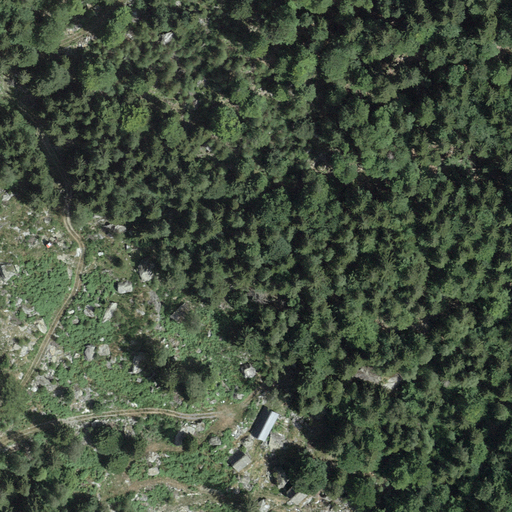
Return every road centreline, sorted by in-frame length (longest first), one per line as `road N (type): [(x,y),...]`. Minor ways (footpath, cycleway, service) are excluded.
road 1 (track): [(270,497),(217,499),(157,481),(119,491),(139,454),(200,443),(264,387),(314,381),(375,331),(511,288)]
road 2 (track): [(0,413),(70,298),(83,250),(68,216),(71,189),(45,127),(13,95),(9,75),(87,31),(121,0)]
road 3 (track): [(232,415),(122,413),(58,423),(0,444)]
